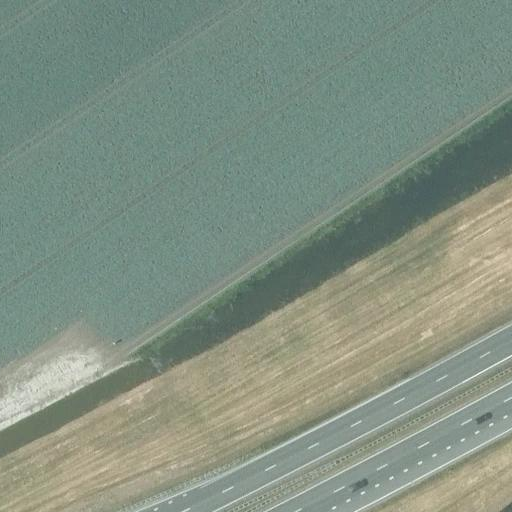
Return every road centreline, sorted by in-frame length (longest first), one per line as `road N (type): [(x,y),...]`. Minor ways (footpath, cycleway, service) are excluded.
road 1 (trunk): [(511,342),(189,511)]
road 2 (trunk): [(293,511),(511,396)]
